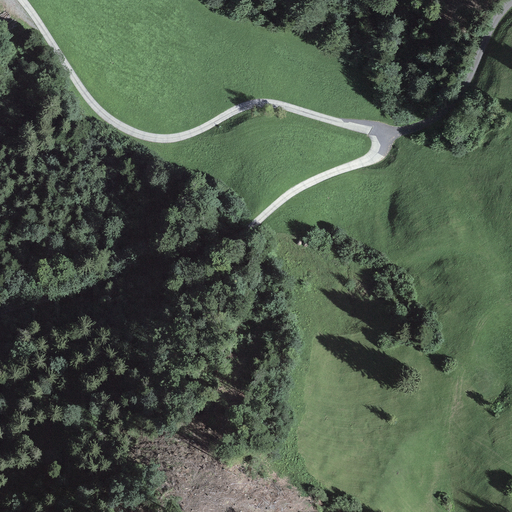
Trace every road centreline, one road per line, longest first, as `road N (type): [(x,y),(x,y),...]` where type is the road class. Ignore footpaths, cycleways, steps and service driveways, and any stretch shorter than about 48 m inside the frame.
road 1 (unclassified): [(22,0),(93,104),(143,136),(191,133),(263,103),(386,133)]
road 2 (unclassified): [(386,133),(372,157),(298,188),(240,235),(0,309)]
road 3 (unclassified): [(386,133),(432,119),(460,97),(511,0)]
